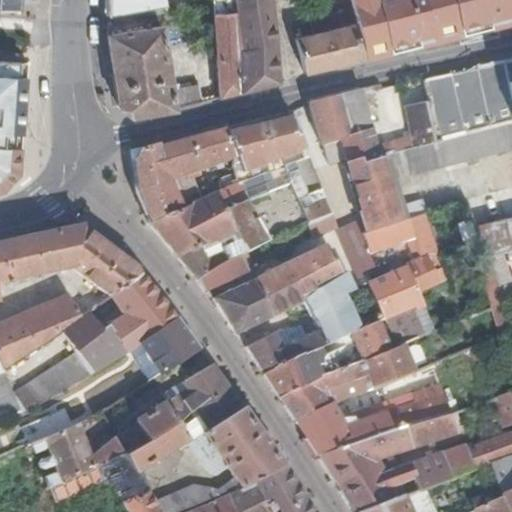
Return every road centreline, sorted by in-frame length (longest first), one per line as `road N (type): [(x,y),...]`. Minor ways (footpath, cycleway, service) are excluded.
road 1 (residential): [(78,162),(123,134),(511,43)]
road 2 (residential): [(78,162),(204,319),(335,511)]
road 3 (residential): [(71,0),(67,56),(78,162)]
